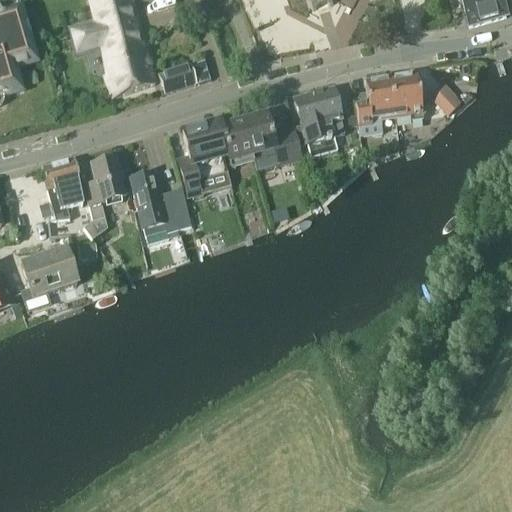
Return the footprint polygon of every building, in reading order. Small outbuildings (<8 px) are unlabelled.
[(95,24),(69,32),(76,57),(102,49),(103,51),(103,53),(109,76),(103,78),(111,101),(157,88),(131,0),(87,0),(94,21),(95,24)] [(290,0),(294,11),(310,6),(311,9),(314,11),(333,5),(335,2),(333,0),(290,0)] [(461,0),(470,30),(510,18),(504,0),(461,0)] [(9,67),(32,60),(19,14),(2,19),(1,15),(0,13),(0,105),(1,105),(2,102),(2,98),(1,94),(16,90),(9,67)] [(164,98),(210,83),(203,64),(158,79),(164,98)] [(391,83),(390,83),(395,120),(409,118),(410,125),(423,123),(416,79),(402,81),(400,79),(393,80),(391,83)] [(395,120),(390,83),(389,83),(387,81),(379,82),(377,84),(364,86),(367,107),(354,109),(359,140),(382,136),(380,122),(395,120)] [(431,102),(448,120),(460,108),(444,91),(431,102)] [(321,144),(344,138),(332,94),(292,105),(304,149),(307,148),(311,150),(319,148),(321,144)] [(266,118),(241,125),(251,161),(274,155),(278,169),(300,163),(292,135),(272,141),(266,118)] [(226,162),(228,168),(251,161),(241,125),(220,131),(219,125),(215,126),(224,163),(226,162)] [(223,163),(224,163),(215,126),(181,135),(188,160),(177,163),(184,188),(188,203),(230,190),(227,177),(223,163)] [(100,207),(123,201),(120,187),(121,187),(115,162),(90,168),(94,186),(83,189),(88,210),(92,224),(83,231),(92,243),(107,232),(100,207)] [(73,165),(42,173),(55,225),(69,224),(67,212),(81,208),(75,184),(77,183),(73,165)] [(152,176),(129,182),(142,233),(143,233),(147,249),(168,242),(166,237),(192,230),(181,192),(158,199),(152,176)] [(50,207),(41,209),(43,220),(53,218),(50,207)] [(14,232),(4,235),(6,243),(16,241),(14,232)] [(95,248),(77,249),(79,263),(96,262),(95,248)] [(65,253),(21,268),(32,303),(77,288),(65,253)] [(0,313),(14,308),(5,287),(2,279),(0,279),(0,313)] [(17,307),(10,310),(15,321),(22,318),(17,307)] [(461,312),(455,324),(469,332),(476,319),(461,312)]
